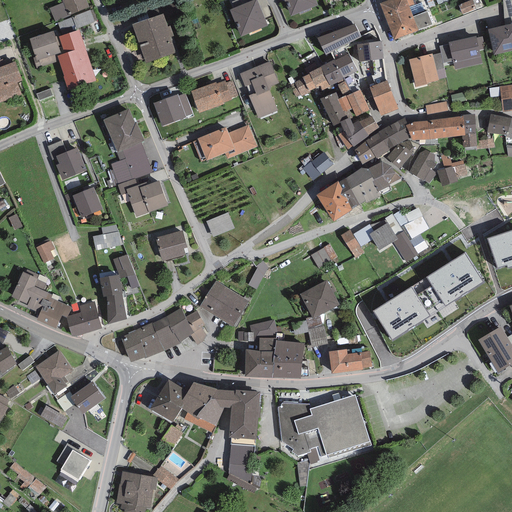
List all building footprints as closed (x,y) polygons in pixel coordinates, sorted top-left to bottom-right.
[(85,0),(61,0),(63,3),(49,8),(54,21),(89,7),(85,0)] [(256,0),(254,0),(229,10),(240,37),(267,26),(256,0)] [(315,0),(283,0),(290,16),(317,5),(315,0)] [(388,0),(380,4),(386,22),(411,12),(409,7),(406,0),(388,0)] [(427,0),(426,1),(429,8),(449,0),(427,0)] [(472,0),(464,3),(458,6),(462,15),(482,7),(478,0),(472,0)] [(511,0),(503,0),(502,0),(505,26),(511,23),(511,0)] [(97,20),(93,10),(90,11),(90,10),(57,23),(60,30),(75,25),(76,29),(95,22),(95,21),(97,20)] [(411,12),(386,22),(394,40),(418,31),(418,30),(432,25),(427,11),(413,17),(411,12)] [(132,24),(145,63),(176,53),(171,37),(174,36),(170,26),(167,27),(163,14),(132,24)] [(511,23),(505,26),(487,30),(493,55),(511,50),(511,23)] [(316,38),(325,55),(361,37),(354,24),(316,38)] [(79,30),(59,37),(64,54),(57,56),(64,77),(63,77),(68,91),(96,81),(79,30)] [(53,31),(29,39),(35,57),(33,58),(36,69),(57,62),(55,55),(60,53),(53,31)] [(476,36),(448,42),(449,45),(452,61),(454,70),(482,64),(479,50),(485,49),(482,37),(476,38),(476,36)] [(357,45),(359,62),(383,59),(381,42),(357,45)] [(452,61),(449,45),(439,47),(441,53),(443,63),(452,61)] [(441,53),(432,55),(438,79),(446,77),(443,63),(441,53)] [(334,60),(320,67),(330,87),(343,80),(343,79),(357,72),(349,54),(335,61),(334,60)] [(432,54),(408,60),(415,87),(439,81),(438,79),(432,55),(432,54)] [(270,61),(239,74),(245,87),(246,86),(250,95),(248,96),(258,119),(277,110),(269,91),(271,87),(279,83),(270,61)] [(5,66),(0,67),(0,103),(21,95),(17,82),(22,81),(15,62),(5,66)] [(330,87),(320,67),(309,72),(309,74),(303,77),(303,79),(309,91),(320,86),(322,91),(330,87)] [(309,91),(303,79),(294,83),(296,87),(292,90),(296,98),(301,95),(302,96),(310,92),(309,91)] [(233,80),(226,83),(231,98),(238,96),(233,80)] [(369,87),(380,116),(398,109),(387,80),(369,87)] [(216,82),(190,91),(198,114),(223,105),(223,103),(232,100),(231,98),(226,83),(225,81),(216,84),(216,82)] [(345,81),(337,85),(343,97),(346,95),(346,96),(351,94),(345,81)] [(511,111),(511,84),(499,86),(499,87),(500,96),(503,113),(511,111)] [(500,96),(499,87),(489,88),(490,97),(500,96)] [(50,89),(36,94),(39,101),(53,96),(50,89)] [(351,94),(346,96),(352,108),(356,116),(369,110),(360,90),(351,94)] [(335,92),(320,99),(333,126),(340,123),(339,122),(346,119),(343,113),(337,99),(339,99),(335,92)] [(185,93),(178,96),(186,116),(193,114),(185,93)] [(178,94),(153,103),(161,126),(186,118),(186,116),(178,96),(178,94)] [(343,113),(352,108),(346,96),(346,95),(343,97),(339,99),(337,99),(343,113)] [(429,115),(450,114),(450,103),(428,105),(429,115)] [(129,109),(103,120),(116,152),(141,142),(144,141),(136,122),(135,122),(129,109)] [(463,115),(463,116),(465,134),(476,133),(474,114),(463,115)] [(511,118),(490,114),(487,132),(506,135),(507,136),(510,119),(511,118)] [(371,116),(359,122),(369,136),(379,128),(371,116)] [(463,116),(427,121),(430,140),(462,136),(465,136),(465,134),(463,116)] [(350,117),(346,119),(339,122),(340,123),(344,132),(347,139),(352,146),(353,147),(369,136),(359,122),(359,121),(352,124),(350,117)] [(405,118),(390,125),(400,143),(411,138),(405,126),(408,124),(405,118)] [(408,124),(405,126),(411,138),(411,140),(430,140),(427,121),(413,122),(408,124)] [(226,127),(197,139),(197,140),(193,142),(200,162),(206,160),(206,161),(225,153),(227,159),(257,147),(248,125),(228,133),(226,127)] [(378,132),(379,132),(389,150),(400,143),(390,125),(378,132)] [(347,139),(344,132),(338,135),(348,149),(352,146),(347,139)] [(379,132),(365,141),(375,157),(376,159),(390,150),(389,150),(379,132)] [(476,141),(476,133),(465,134),(465,136),(462,136),(463,148),(477,146),(476,141)] [(493,139),(476,141),(477,146),(477,150),(494,148),(493,139)] [(56,156),(66,152),(61,140),(47,146),(52,161),(57,159),(56,156)] [(400,143),(386,158),(399,169),(412,153),(411,153),(414,149),(410,140),(400,143)] [(365,141),(354,150),(362,165),(375,157),(365,141)] [(152,173),(141,142),(116,152),(119,161),(110,165),(118,184),(152,173)] [(59,164),(56,166),(62,180),(86,170),(77,148),(66,152),(56,156),(57,159),(59,164)] [(420,153),(408,173),(423,181),(423,180),(429,184),(437,174),(432,171),(436,164),(434,163),(434,155),(425,150),(420,153)] [(333,164),(323,152),(311,162),(310,162),(302,168),(313,181),(333,164)] [(446,154),(440,155),(444,168),(452,166),(452,167),(464,164),(463,160),(452,164),(450,158),(447,159),(446,154)] [(381,162),(368,169),(379,192),(390,187),(389,185),(402,178),(395,173),(392,167),(381,162)] [(464,164),(452,167),(452,168),(453,168),(456,178),(468,175),(464,164)] [(444,168),(437,171),(441,187),(458,182),(456,178),(453,168),(452,168),(452,167),(452,166),(444,168)] [(345,178),(339,182),(352,209),(365,201),(366,203),(381,196),(379,192),(368,169),(361,168),(345,178)] [(127,194),(126,189),(137,185),(135,179),(117,185),(121,196),(127,194)] [(137,185),(126,189),(127,194),(136,217),(168,206),(159,181),(147,185),(146,182),(137,185)] [(338,181),(316,195),(333,222),(352,210),(352,209),(339,182),(338,181)] [(72,196),(81,218),(102,210),(93,187),(72,196)] [(418,208),(403,215),(407,223),(422,216),(418,208)] [(400,210),(393,215),(400,227),(407,223),(403,215),(400,210)] [(392,214),(385,218),(388,223),(396,236),(403,231),(400,227),(393,215),(392,214)] [(214,238),(236,231),(231,215),(209,221),(214,238)] [(429,229),(422,216),(407,223),(400,227),(403,231),(409,241),(420,234),(429,229)] [(374,231),(369,234),(372,240),(379,251),(393,242),(398,239),(396,236),(388,223),(374,231)] [(369,224),(353,234),(361,247),(372,240),(369,234),(374,231),(369,224)] [(102,234),(92,237),(96,251),(124,244),(115,225),(101,228),(102,234)] [(511,229),(486,238),(497,269),(506,266),(507,269),(511,267),(511,229)] [(182,230),(155,238),(162,262),(185,255),(183,249),(187,248),(182,230)] [(363,253),(349,230),(341,236),(355,258),(363,253)] [(403,231),(396,236),(398,239),(393,242),(406,263),(418,255),(418,254),(409,241),(403,231)] [(428,247),(420,234),(409,241),(418,254),(428,247)] [(46,265),(58,260),(52,243),(39,248),(46,265)] [(330,244),(310,255),(318,268),(337,257),(330,244)] [(465,253),(419,282),(438,312),(484,283),(465,253)] [(127,255),(113,259),(119,275),(120,279),(127,277),(135,275),(127,255)] [(251,287),(260,291),(270,266),(261,263),(251,287)] [(23,272),(11,297),(28,305),(27,307),(40,313),(36,320),(56,329),(62,316),(66,318),(67,316),(71,307),(51,298),(52,295),(43,291),(46,284),(38,280),(38,279),(37,278),(39,275),(27,269),(25,273),(23,272)] [(99,279),(103,298),(106,297),(121,294),(123,294),(119,275),(99,279)] [(139,287),(135,275),(127,277),(131,289),(139,287)] [(326,280),(299,294),(311,317),(312,318),(320,314),(339,304),(326,280)] [(216,281),(199,307),(233,327),(248,302),(216,281)] [(419,282),(373,311),(392,341),(438,312),(419,282)] [(126,319),(121,294),(106,297),(107,325),(126,319)] [(67,316),(66,318),(71,337),(102,329),(94,301),(79,306),(80,313),(67,316)] [(152,323),(120,337),(130,362),(144,358),(144,359),(180,343),(190,335),(193,333),(185,317),(181,308),(152,324),(152,323)] [(205,325),(197,311),(185,317),(193,333),(190,335),(197,345),(204,341),(204,340),(207,336),(201,328),(205,325)] [(311,317),(305,318),(306,320),(308,330),(322,327),(320,314),(312,318),(311,317)] [(274,320),(249,326),(251,332),(253,341),(253,344),(259,343),(259,339),(276,338),(276,333),(277,334),(274,320)] [(306,320),(292,324),(294,335),(308,332),(308,330),(306,320)] [(322,327),(308,330),(308,332),(312,348),(328,344),(324,326),(322,327)] [(511,346),(500,327),(477,340),(498,374),(504,371),(503,369),(510,365),(511,364),(511,346)] [(245,331),(238,332),(237,341),(244,341),(244,342),(253,341),(251,332),(246,333),(245,331)] [(259,351),(245,350),(244,377),(272,378),(276,341),(276,338),(259,339),(259,343),(259,351)] [(304,344),(276,341),(272,378),(300,379),(304,344)] [(0,371),(1,373),(17,364),(7,347),(0,350),(0,371)] [(346,349),(328,352),(331,374),(363,370),(363,368),(371,366),(370,352),(347,354),(346,349)] [(59,350),(35,367),(36,370),(42,378),(55,395),(67,386),(65,384),(68,382),(64,377),(73,371),(59,350)] [(34,361),(30,356),(18,365),(22,370),(34,361)] [(42,378),(36,370),(26,376),(32,384),(42,378)] [(172,423),(181,408),(178,406),(187,391),(168,380),(150,409),(172,423)] [(92,381),(70,397),(83,414),(105,399),(92,381)] [(193,382),(187,391),(178,406),(181,408),(187,412),(195,418),(196,417),(210,399),(217,389),(193,382)] [(14,386),(5,392),(10,399),(19,393),(14,386)] [(235,391),(217,389),(210,399),(196,417),(216,426),(224,408),(231,409),(234,409),(235,391)] [(260,392),(235,391),(234,409),(231,409),(228,438),(256,440),(258,418),(260,418),(261,406),(259,406),(260,392)] [(0,395),(0,402),(6,406),(9,401),(0,395)] [(282,403),(277,408),(281,442),(293,449),(291,452),(298,456),(311,452),(309,449),(318,447),(321,457),(328,455),(329,458),(371,445),(370,441),(369,441),(355,395),(310,409),(309,404),(282,403)] [(0,402),(0,420),(8,408),(6,406),(0,402)] [(46,405),(40,416),(61,428),(67,418),(46,405)] [(212,433),(216,426),(196,417),(195,418),(187,412),(183,419),(212,433)] [(182,434),(171,425),(161,439),(172,447),(182,434)] [(72,450),(79,454),(81,452),(67,444),(56,461),(63,465),(72,450)] [(255,446),(231,444),(228,474),(250,484),(255,446)] [(79,454),(72,450),(63,465),(60,470),(78,481),(90,461),(79,454)] [(12,469),(30,484),(35,477),(17,463),(12,469)] [(161,466),(153,475),(156,477),(157,478),(157,480),(170,490),(179,480),(161,466)] [(156,477),(122,471),(120,484),(119,484),(116,504),(121,504),(120,509),(124,509),(123,511),(144,511),(146,508),(150,508),(153,490),(156,491),(157,480),(157,478),(156,477)]
